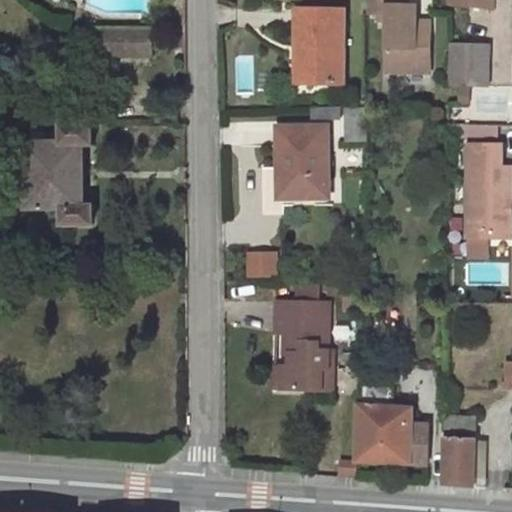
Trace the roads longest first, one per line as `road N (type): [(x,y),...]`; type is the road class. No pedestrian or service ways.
road 1 (unclassified): [(200,0),(200,493)]
road 2 (secondary): [(433,511),(200,493)]
road 3 (secondary): [(200,493),(0,478)]
